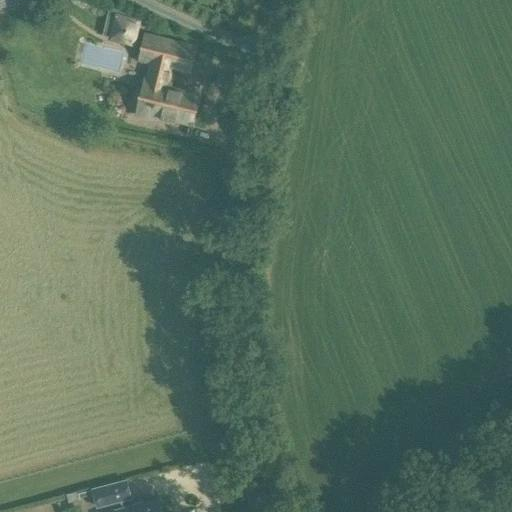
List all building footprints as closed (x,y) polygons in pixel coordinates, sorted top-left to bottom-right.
[(0,0),(0,8),(29,0),(0,0)] [(134,45),(140,20),(138,20),(140,15),(116,9),(109,39),(134,45)] [(168,83),(178,43),(146,35),(140,60),(151,63),(148,78),(146,78),(137,115),(162,121),(163,118),(191,124),(198,94),(171,88),(171,84),(168,83)] [(133,499),(127,479),(91,488),(91,490),(78,493),(79,498),(92,495),(96,508),(133,499)] [(69,503),(79,501),(76,493),(67,495),(69,503)]
